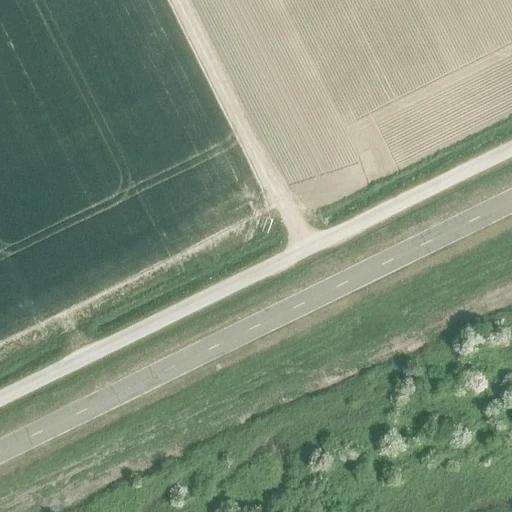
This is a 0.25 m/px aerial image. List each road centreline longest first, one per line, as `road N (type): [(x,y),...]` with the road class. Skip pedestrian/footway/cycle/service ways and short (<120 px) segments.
road 1 (unclassified): [(0,404),(511,147)]
road 2 (unclassified): [(0,450),(511,195)]
road 3 (track): [(308,248),(178,0)]
